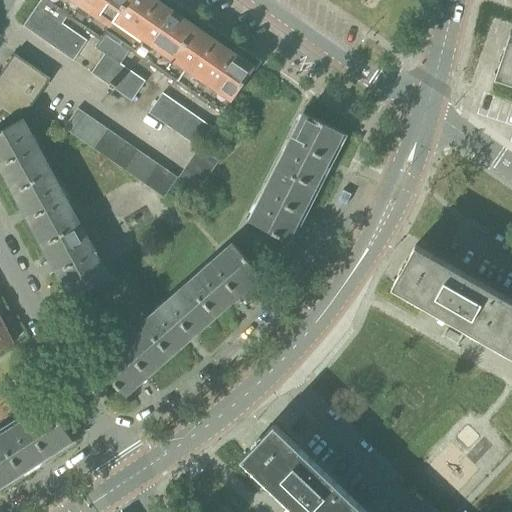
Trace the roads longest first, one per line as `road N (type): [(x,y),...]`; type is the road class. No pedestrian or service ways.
road 1 (secondary): [(128,480),(227,411),(319,318),(399,183)]
road 2 (residential): [(363,172),(282,302),(205,378),(108,444)]
road 3 (residential): [(108,444),(0,241)]
road 4 (unclassified): [(428,109),(258,0)]
